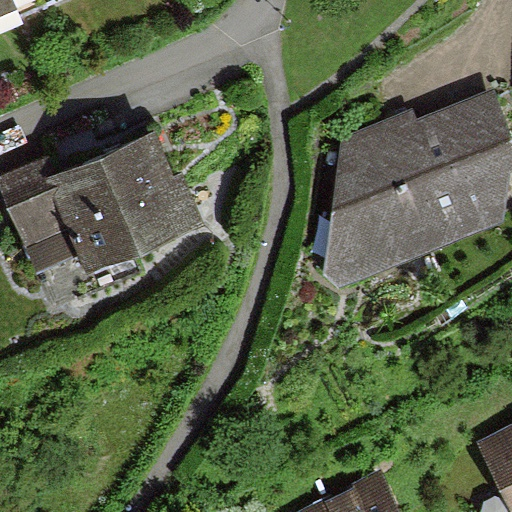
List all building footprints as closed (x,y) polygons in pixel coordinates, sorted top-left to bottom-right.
[(0,0),(0,14),(33,0),(0,0)] [(511,106),(500,77),(350,138),(344,277),(511,208),(511,163),(511,162),(511,106)] [(54,156),(9,178),(50,262),(96,239),(107,262),(216,209),(172,120),(62,173),(54,156)] [(511,421),(485,434),(511,489),(511,421)] [(407,511),(386,470),(302,511),(407,511)]
